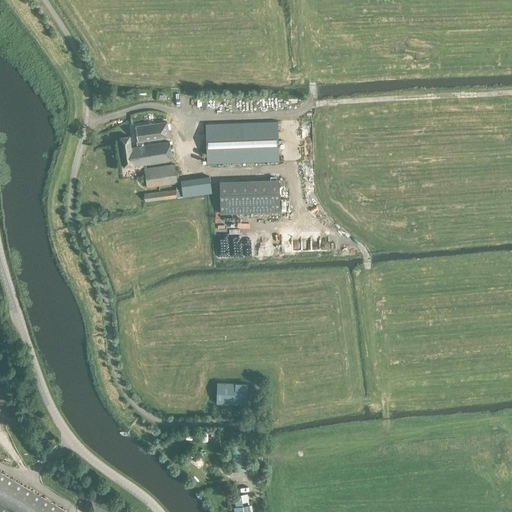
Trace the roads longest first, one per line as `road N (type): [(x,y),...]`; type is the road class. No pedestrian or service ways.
road 1 (unclassified): [(259,511),(251,435),(219,423),(154,419),(117,380),(105,303),(73,221),(87,101),(80,59),(45,0)]
road 2 (tertiary): [(157,511),(63,429),(30,356),(0,252)]
road 3 (track): [(311,82),(310,105),(286,115),(291,198),(315,205),(365,249),(367,272)]
road 4 (track): [(511,93),(310,105)]
